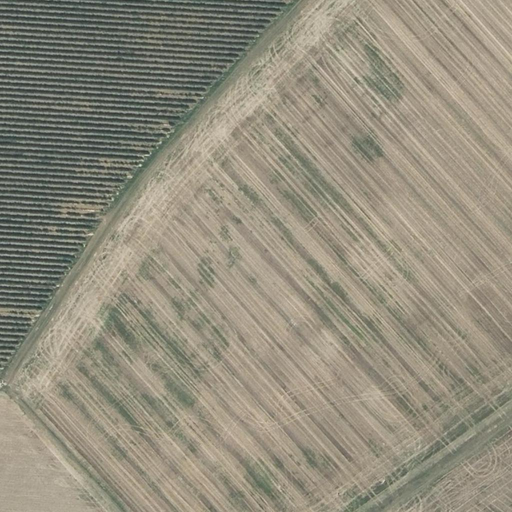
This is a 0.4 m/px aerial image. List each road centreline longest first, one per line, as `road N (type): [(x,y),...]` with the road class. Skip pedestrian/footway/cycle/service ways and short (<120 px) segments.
road 1 (track): [(0,385),(158,151),(302,0)]
road 2 (track): [(133,511),(0,370)]
road 3 (track): [(511,414),(374,511)]
